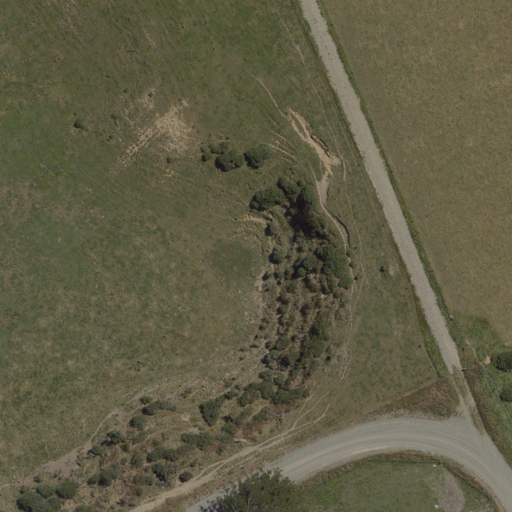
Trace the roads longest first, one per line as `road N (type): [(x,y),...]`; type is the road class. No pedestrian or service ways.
road 1 (track): [(303,0),(464,403),(473,456)]
road 2 (unclassified): [(213,511),(321,454),(405,435),(473,456),(511,503)]
